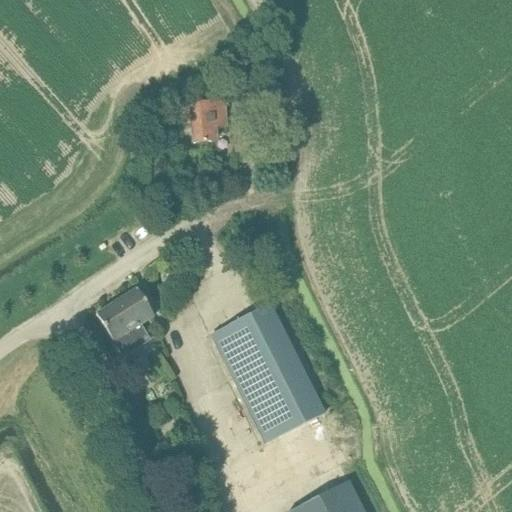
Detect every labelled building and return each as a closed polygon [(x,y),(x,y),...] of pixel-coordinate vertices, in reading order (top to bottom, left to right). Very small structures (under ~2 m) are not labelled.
[(196,146),(225,143),(224,133),(229,132),(255,130),(251,89),(215,92),(216,102),(192,104),(193,108),(186,109),(189,143),(196,142),(196,146)] [(256,141),(255,130),(229,132),(232,170),(260,167),(258,140),(256,141)] [(123,358),(149,341),(140,326),(154,317),(136,290),(96,315),(113,343),(114,342),(123,358)] [(265,444),(283,435),(324,415),(270,306),(229,327),(211,336),(265,444)] [(362,511),(348,483),(289,511),(362,511)]
